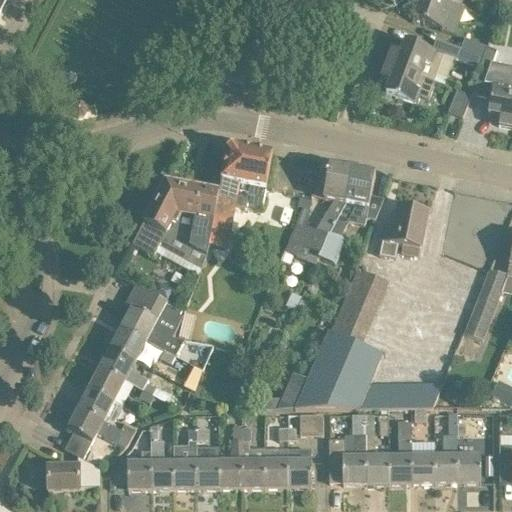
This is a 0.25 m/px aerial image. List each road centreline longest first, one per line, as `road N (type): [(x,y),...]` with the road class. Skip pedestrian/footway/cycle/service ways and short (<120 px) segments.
road 1 (residential): [(511,175),(219,114)]
road 2 (residential): [(0,384),(35,290),(31,152)]
road 3 (residential): [(31,152),(219,114)]
road 4 (residential): [(219,114),(235,66),(289,0)]
